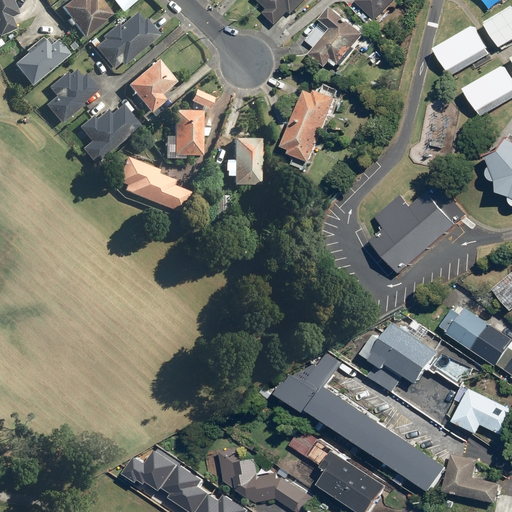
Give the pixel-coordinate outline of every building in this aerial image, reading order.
[(9,0),(0,0),(0,40),(17,32),(11,21),(18,17),(9,0)] [(100,0),(69,0),(61,6),(84,37),(112,16),(100,0)] [(113,0),(122,11),(136,0),(113,0)] [(261,12),(273,24),(287,11),(289,13),(301,0),(256,0),(265,8),(261,12)] [(353,0),(373,20),(394,0),(353,0)] [(314,48),(309,54),(324,67),(331,59),(336,64),(362,33),(330,7),(320,19),(321,20),(305,40),(314,48)] [(511,10),(489,24),(503,47),(511,41),(511,10)] [(136,14),(90,53),(108,75),(154,36),(136,14)] [(476,26),(437,49),(450,71),(489,48),(476,26)] [(45,37),(14,62),(32,84),(72,52),(59,37),(51,44),(45,37)] [(158,59),(126,85),(149,113),(165,100),(161,94),(177,81),(158,59)] [(511,77),(506,67),(467,89),(480,111),(511,92),(511,77)] [(54,101),(45,108),(66,134),(94,112),(86,103),(97,95),(83,78),(73,86),(65,75),(45,90),(54,101)] [(195,89),(190,100),(209,108),(214,97),(195,89)] [(308,90),(284,147),(291,150),(290,153),(310,162),(336,98),(317,90),(316,94),(308,90)] [(105,114),(79,137),(95,155),(136,120),(125,107),(110,120),(105,114)] [(173,110),(172,155),(202,155),(202,110),(173,110)] [(449,117),(436,114),(430,145),(443,148),(449,117)] [(511,136),(495,150),(488,156),(501,193),(511,198),(511,136)] [(233,138),(232,184),(260,185),(261,138),(233,138)] [(154,167),(126,156),(116,181),(125,184),(123,190),(182,213),(190,191),(173,185),(175,180),(152,171),(154,167)] [(387,229),(373,241),(401,273),(470,214),(441,182),(413,206),(402,194),(376,216),(387,229)] [(230,218),(231,197),(218,196),(217,217),(230,218)] [(511,275),(496,289),(511,307),(511,275)] [(450,333),(498,366),(499,365),(511,347),(511,345),(511,337),(467,307),(463,314),(451,332),(450,333)] [(451,332),(463,314),(454,308),(442,326),(451,332)] [(410,328),(425,338),(431,329),(416,319),(410,328)] [(370,376),(394,392),(406,375),(419,384),(441,353),(396,322),(384,339),(378,334),(365,354),(379,363),(370,376)] [(511,347),(499,365),(511,373),(511,347)] [(307,411),(427,491),(443,467),(324,387),(340,364),(325,354),(304,384),(291,375),(285,383),(283,382),(275,394),(305,415),(307,411)] [(455,421),(479,434),(484,424),(509,437),(511,431),(511,408),(472,388),(455,421)] [(228,480),(260,502),(279,498),(300,511),(305,511),(317,496),(295,480),(294,482),(284,476),(281,480),(279,471),(261,475),(257,457),(245,460),(243,446),(221,451),(228,480)] [(132,457),(121,473),(135,482),(137,479),(143,484),(145,482),(158,491),(161,488),(176,464),(154,449),(144,465),(132,457)] [(365,511),(383,486),(329,450),(310,480),(357,511),(365,511)] [(446,492),(499,502),(502,483),(475,478),(479,459),(453,454),(446,492)] [(188,511),(194,511),(207,494),(195,485),(199,479),(176,464),(161,488),(169,493),(166,497),(188,511)] [(207,494),(194,511),(245,511),(246,511),(223,496),(219,502),(207,494)]
